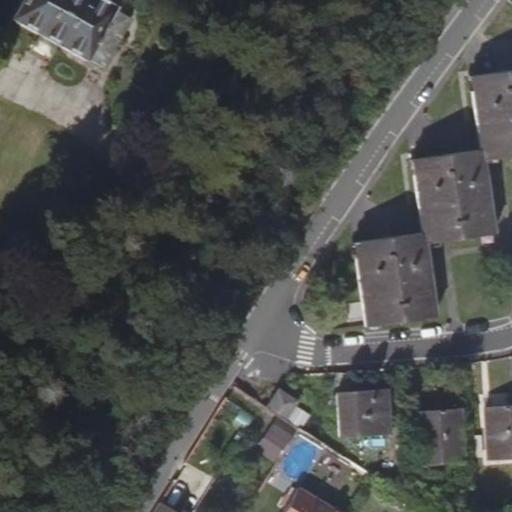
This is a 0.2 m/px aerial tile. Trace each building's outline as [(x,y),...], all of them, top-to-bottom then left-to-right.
[(104,70),(130,20),(113,11),(115,6),(103,0),(19,0),(8,21),(84,63),(87,60),(104,70)] [(479,149),(480,158),(511,153),(511,69),(469,76),(479,149)] [(491,232),(480,158),(479,149),(411,159),(421,232),(422,243),(491,232)] [(432,316),(422,243),(421,232),(351,242),(362,325),(432,316)] [(388,433),(385,388),(334,392),(337,436),(388,433)] [(281,418),(291,402),(276,391),(264,407),(281,418)] [(511,457),(511,404),(485,407),(488,459),(511,457)] [(460,460),(457,409),(412,412),(416,464),(460,460)] [(276,419),(263,441),(283,453),(296,431),(276,419)] [(333,511),(294,488),(279,511),(333,511)]
